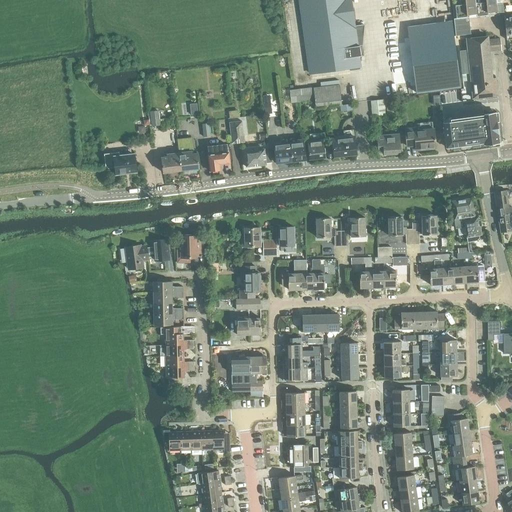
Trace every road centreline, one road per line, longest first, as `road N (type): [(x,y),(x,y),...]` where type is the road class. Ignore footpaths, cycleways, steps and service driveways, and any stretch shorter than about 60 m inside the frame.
road 1 (tertiary): [(0,206),(480,155)]
road 2 (residential): [(244,414),(211,415),(202,406),(201,281),(156,276)]
road 3 (residential): [(381,511),(369,301)]
road 4 (residential): [(511,145),(501,22),(473,25)]
road 5 (unclassified): [(508,291),(480,155)]
